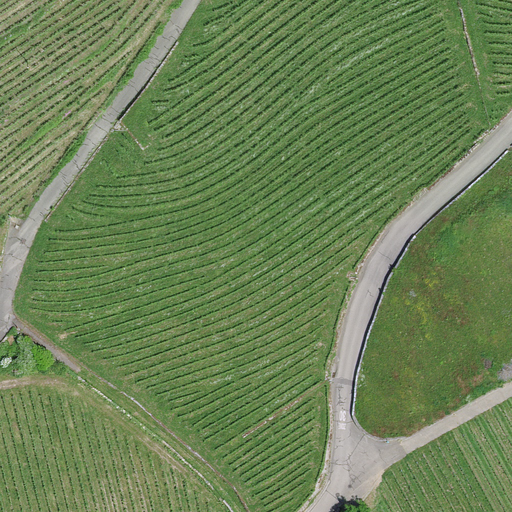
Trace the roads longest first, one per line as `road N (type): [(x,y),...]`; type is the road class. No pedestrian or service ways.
road 1 (unclassified): [(317,511),(337,485),(359,299),(399,230),(511,127)]
road 2 (residential): [(0,316),(25,236),(194,0)]
road 3 (track): [(511,388),(337,485)]
